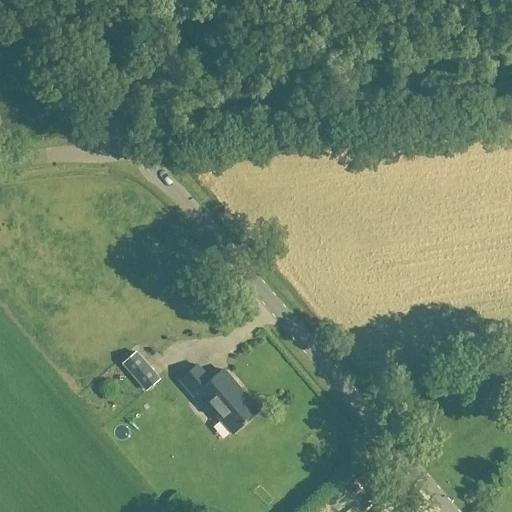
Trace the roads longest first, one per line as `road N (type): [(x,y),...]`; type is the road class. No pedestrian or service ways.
road 1 (tertiary): [(445,511),(134,147)]
road 2 (unclassified): [(511,99),(134,147)]
road 3 (tertiary): [(134,147),(7,0)]
road 4 (unclassified): [(134,147),(0,162)]
